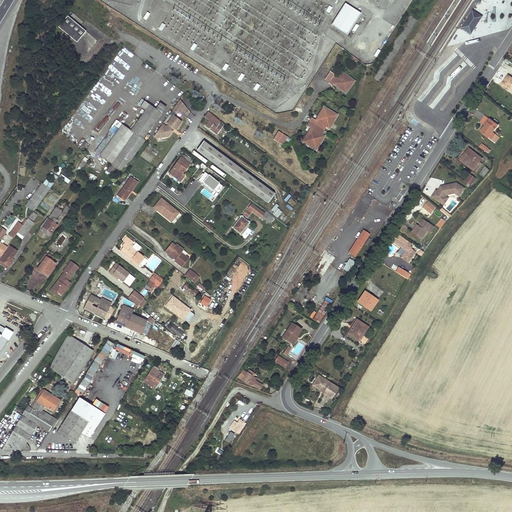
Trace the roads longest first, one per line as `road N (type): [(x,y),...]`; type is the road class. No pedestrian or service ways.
road 1 (unclassified): [(343,430),(296,411),(287,385),(511,35)]
road 2 (residential): [(317,90),(289,124),(212,98),(88,269),(66,315)]
road 3 (secondary): [(103,483),(334,475)]
road 4 (track): [(286,398),(231,395),(158,511)]
road 5 (residential): [(204,373),(66,315)]
road 6 (unclassified): [(0,453),(147,456)]
